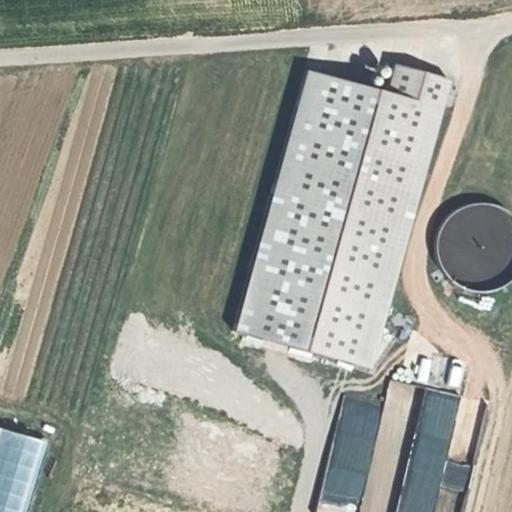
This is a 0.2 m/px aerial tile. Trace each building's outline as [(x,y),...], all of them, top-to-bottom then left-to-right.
[(298,72),(228,333),(364,370),(442,80),(388,65),(380,94),(298,72)] [(486,205),(470,203),(454,208),(442,216),(434,227),(429,246),(431,260),(437,274),(444,281),(454,288),(465,292),(482,292),(497,286),(508,276),(511,268),(511,224),(506,217),(495,208),(486,205)] [(435,511),(460,391),(389,377),(361,511),(435,511)] [(381,422),(381,402),(345,401),(344,421),(381,422)] [(0,421),(0,511),(24,511),(44,431),(0,421)]
